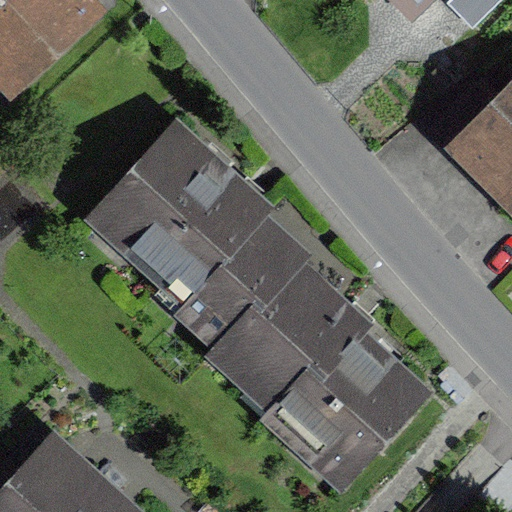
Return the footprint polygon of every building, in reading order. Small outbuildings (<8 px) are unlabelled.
[(0,0),(0,58),(13,73),(90,0),(0,0)] [(367,0),(368,0),(404,0),(413,8),(420,0),(367,0)] [(452,0),(452,1),(475,24),(498,0),(452,0)] [(473,88),(429,133),(477,180),(485,173),(511,199),(511,94),(495,111),(473,88)] [(196,314),(227,342),(295,268),(301,261),(282,244),(285,240),(253,211),(256,207),(238,190),(241,186),(203,151),(199,155),(171,130),(103,205),(144,242),(145,256),(202,307),(196,314)] [(311,282),(295,268),(227,342),(220,350),(248,375),(254,368),(283,395),(270,409),(299,436),(311,435),(352,472),(420,397),(393,372),(396,367),(361,335),(364,332),(346,316),(350,312),(314,279),(311,282)] [(0,511),(55,511),(90,474),(50,437),(0,492),(0,511)] [(90,474),(55,511),(125,511),(129,509),(90,474)]
